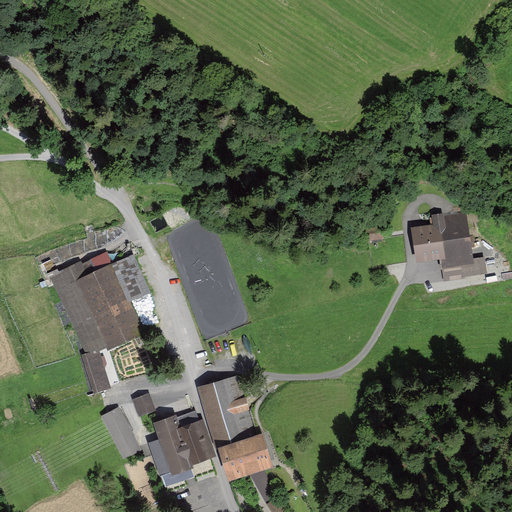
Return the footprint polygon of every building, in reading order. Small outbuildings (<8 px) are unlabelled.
[(432,227),(410,230),(415,261),(437,257),(440,278),(479,272),(477,259),(467,260),(460,213),(430,217),(432,227)] [(379,233),(361,235),(362,241),(380,239),(379,233)] [(96,352),(104,348),(73,281),(107,265),(102,253),(49,277),(86,356),(96,352)] [(107,265),(73,281),(104,348),(138,332),(123,299),(143,290),(127,256),(107,265)] [(86,356),(80,357),(90,391),(107,386),(96,352),(86,356)] [(231,377),(196,388),(216,450),(250,439),(231,377)] [(144,394),(130,400),(140,425),(154,419),(144,394)] [(115,409),(100,417),(120,458),(136,450),(115,409)] [(172,417),(151,425),(156,439),(146,443),(157,473),(167,469),(169,475),(187,468),(186,464),(208,456),(193,412),(173,420),(172,417)] [(250,439),(216,450),(225,479),(266,466),(256,437),(250,439)] [(284,511),(259,474),(248,478),(269,511),(284,511)]
